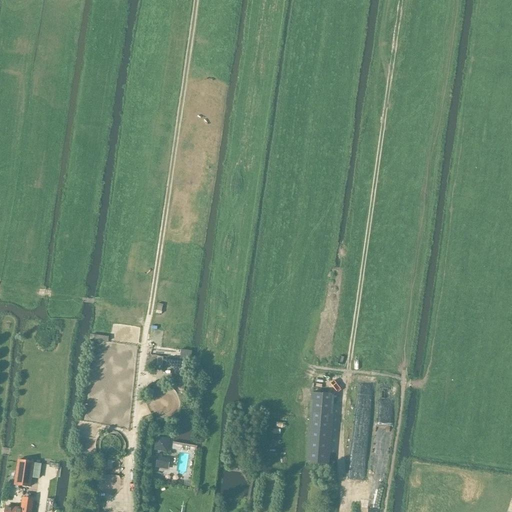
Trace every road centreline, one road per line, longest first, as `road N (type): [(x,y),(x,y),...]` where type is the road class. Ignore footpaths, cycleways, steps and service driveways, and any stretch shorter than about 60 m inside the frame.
road 1 (track): [(341,511),(340,415),(400,0)]
road 2 (track): [(144,340),(160,271),(190,0)]
